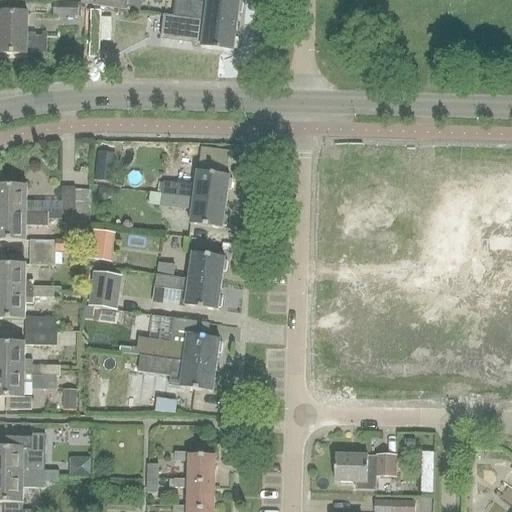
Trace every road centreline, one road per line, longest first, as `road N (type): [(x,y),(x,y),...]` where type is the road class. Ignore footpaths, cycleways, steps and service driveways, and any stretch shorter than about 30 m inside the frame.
road 1 (residential): [(299,416),(304,104)]
road 2 (tertiary): [(0,112),(81,101),(304,104)]
road 3 (tertiary): [(511,107),(304,104)]
road 4 (residential): [(449,420),(299,416)]
